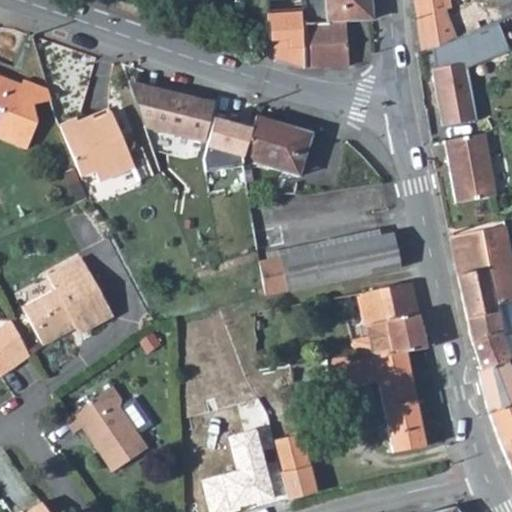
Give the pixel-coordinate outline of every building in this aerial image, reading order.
[(264,0),(265,21),(263,53),(310,67),(348,65),(346,20),(325,21),(322,0),(264,0)] [(370,0),(322,0),(325,21),(346,20),(372,20),(370,0)] [(449,0),(413,0),(421,51),(460,36),(481,27),(471,1),(447,12),(445,7),(451,5),(449,0)] [(511,0),(495,0),(503,18),(511,14),(511,0)] [(481,27),(460,36),(467,58),(499,47),(491,23),(481,27)] [(464,63),(430,69),(440,125),(474,119),(464,63)] [(47,87),(23,77),(21,83),(0,74),(0,135),(27,147),(38,121),(34,102),(50,97),(47,87)] [(150,125),(204,138),(210,115),(213,101),(160,88),(150,125)] [(59,124),(80,176),(95,170),(100,181),(120,172),(116,160),(116,157),(128,152),(110,107),(79,120),(78,117),(59,124)] [(243,156),(299,174),(312,131),(256,114),(252,127),(243,156)] [(252,127),(210,115),(204,138),(202,146),(243,156),(252,127)] [(484,132),(442,139),(454,202),(495,195),(484,132)] [(120,172),(134,166),(128,152),(116,157),(116,160),(120,172)] [(497,185),(511,184),(508,155),(494,157),(497,185)] [(511,268),(504,225),(448,234),(470,340),(471,341),(499,329),(511,356),(511,268)] [(393,234),(259,262),(266,294),(400,266),(393,234)] [(69,329),(67,326),(75,321),(76,325),(80,333),(111,317),(81,257),(53,271),(61,287),(22,307),(41,344),(69,329)] [(411,280),(378,287),(386,333),(370,336),(352,340),(355,355),(373,352),(386,351),(388,354),(406,352),(424,349),(415,296),(411,280)] [(362,291),(370,336),(386,333),(378,287),(362,291)] [(0,375),(30,355),(12,320),(0,328),(0,375)] [(69,329),(76,325),(75,321),(67,326),(69,329)] [(499,329),(471,341),(481,368),(505,359),(511,356),(499,329)] [(289,364),(291,384),(326,378),(327,387),(378,380),(383,404),(416,398),(406,352),(388,354),(386,351),(373,352),(355,355),(289,364)] [(481,368),(476,370),(489,412),(511,404),(511,375),(505,359),(481,368)] [(66,417),(76,432),(84,426),(112,468),(145,446),(118,405),(117,395),(110,386),(66,417)] [(383,404),(393,452),(426,445),(416,398),(383,404)] [(511,404),(489,412),(502,443),(511,440),(511,404)] [(256,431),(227,436),(235,472),(202,480),(209,511),(238,511),(237,508),(254,503),(256,507),(274,499),(256,431)] [(273,440),(285,488),(288,498),(316,491),(301,432),(273,440)] [(511,440),(502,443),(511,468),(511,440)] [(46,511),(38,500),(21,511),(46,511)]
